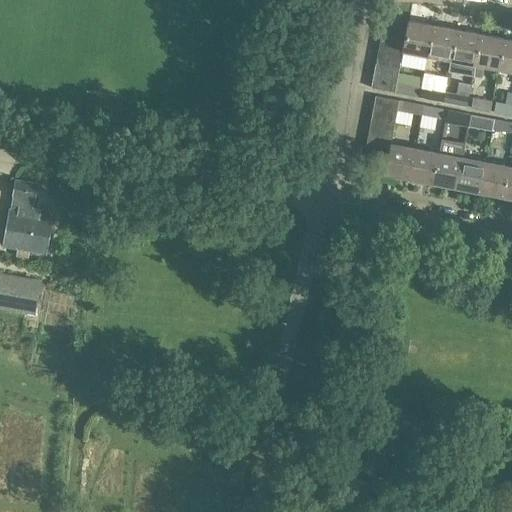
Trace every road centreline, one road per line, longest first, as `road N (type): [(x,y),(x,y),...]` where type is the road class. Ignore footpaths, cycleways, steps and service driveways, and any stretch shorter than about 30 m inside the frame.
road 1 (unclassified): [(320,205),(0,151)]
road 2 (residential): [(320,205),(266,449),(264,511)]
road 3 (residential): [(320,205),(351,0)]
road 4 (track): [(299,0),(270,167),(243,191)]
road 5 (residential): [(511,240),(320,205)]
